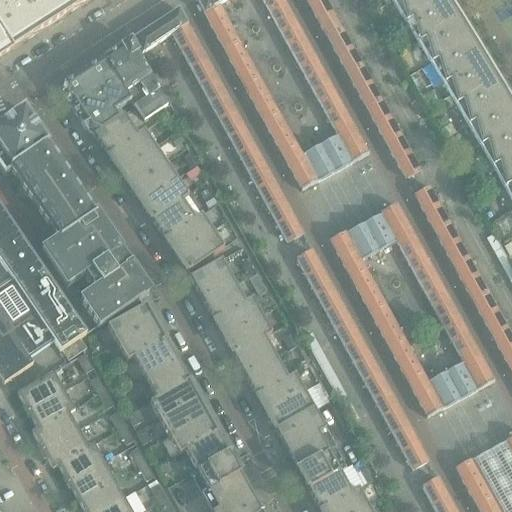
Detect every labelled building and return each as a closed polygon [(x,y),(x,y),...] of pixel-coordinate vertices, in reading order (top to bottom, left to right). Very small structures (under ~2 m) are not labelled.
[(53,25),(36,0),(0,0),(0,33),(2,37),(0,38),(0,47),(6,56),(12,52),(10,49),(35,33),(46,29),(53,25)] [(90,0),(36,0),(53,25),(55,23),(64,16),(68,12),(78,6),(88,2),(90,0)] [(203,16),(218,7),(225,3),(223,0),(196,0),(195,1),(203,16)] [(290,16),(281,0),(277,0),(265,7),(265,8),(273,23),(274,26),(290,16)] [(318,26),(334,17),(324,0),(321,0),(308,8),(318,26)] [(511,105),(502,88),(478,49),(451,5),(447,0),(389,0),(438,77),(464,121),(488,162),(511,203),(511,105)] [(229,27),(218,7),(203,16),(213,34),(228,27),(229,27)] [(186,26),(178,12),(156,26),(164,41),(171,36),(186,26)] [(300,34),(290,16),(274,26),(279,34),(279,35),(283,43),(300,34)] [(327,41),(343,33),(334,17),(318,26),(327,41)] [(152,49),(164,41),(156,26),(130,43),(139,58),(152,49)] [(196,45),(186,26),(171,36),(181,54),(196,45)] [(229,27),(228,27),(213,34),(223,52),(229,49),(239,45),(229,27)] [(336,59),(352,50),(343,33),(327,41),(336,59)] [(309,51),(300,34),(283,43),(293,61),(309,51)] [(148,73),(139,58),(130,43),(121,49),(103,61),(129,102),(133,108),(143,123),(167,107),(165,104),(157,89),(148,73)] [(196,45),(181,54),(190,70),(205,62),(196,45)] [(249,62),(239,45),(229,49),(223,52),(233,71),(249,62)] [(346,77),(362,68),(352,50),(336,59),(346,77)] [(319,68),(309,51),(293,61),(302,77),(319,68)] [(129,102),(103,61),(80,75),(64,85),(62,96),(89,138),(90,139),(123,116),(123,115),(119,109),(129,102)] [(200,88),(215,79),(205,62),(190,70),(200,88)] [(258,80),(249,62),(233,71),(243,89),(258,80)] [(329,86),(319,68),(302,77),(312,96),(329,86)] [(356,94),(372,86),(362,68),(346,77),(356,94)] [(225,97),(215,79),(200,88),(209,105),(225,97)] [(267,96),(258,80),(243,89),(252,105),(267,96)] [(338,103),(329,86),(312,96),(317,104),(321,113),(338,103)] [(366,111),(381,103),(372,86),(356,94),(366,111)] [(278,115),(267,96),(252,105),(262,123),(278,115)] [(235,115),(225,97),(209,105),(219,123),(235,115)] [(348,121),(338,103),(321,113),(329,128),(331,130),(348,121)] [(375,129),(391,121),(381,103),(366,111),(375,129)] [(118,252),(94,217),(94,218),(57,164),(46,147),(37,134),(39,131),(39,127),(38,124),(36,122),(32,121),(29,122),(23,112),(0,127),(0,174),(3,178),(11,173),(57,241),(34,258),(8,275),(22,296),(33,312),(35,316),(54,303),(52,301),(67,290),(77,305),(78,304),(96,330),(147,295),(129,269),(117,253),(118,252)] [(244,132),(235,115),(219,123),(229,140),(244,132)] [(287,131),(278,115),(262,123),(271,139),(287,131)] [(174,129),(167,117),(159,121),(166,133),(174,129)] [(107,158),(137,138),(136,137),(123,118),(94,138),(107,158)] [(368,157),(348,121),(331,130),(332,133),(332,132),(336,139),(302,157),(297,150),(281,158),(301,193),(368,157)] [(385,147),(401,138),(391,121),(375,129),(385,147)] [(297,150),(287,131),(271,139),(281,158),(297,150)] [(238,157),(253,148),(244,132),(229,140),(238,157)] [(118,174),(154,149),(143,133),(136,137),(137,138),(107,158),(118,174)] [(177,135),(169,139),(175,149),(183,144),(177,135)] [(395,164),(410,155),(401,138),(385,147),(395,164)] [(263,167),(253,148),(238,157),(248,175),(263,167)] [(129,190),(165,165),(154,149),(118,174),(129,190)] [(404,181),(420,172),(410,155),(395,164),(404,181)] [(189,156),(182,159),(189,171),(195,167),(189,156)] [(140,206),(176,181),(165,165),(129,190),(140,206)] [(273,184),(263,167),(248,175),(257,193),(273,184)] [(200,174),(196,168),(185,176),(189,182),(200,174)] [(181,203),(187,198),(176,181),(140,206),(151,222),(180,202),(181,203)] [(283,202),(273,184),(257,193),(267,210),(283,202)] [(424,218),(440,209),(430,191),(414,200),(424,218)] [(209,195),(201,200),(208,211),(216,205),(209,195)] [(164,242),(194,222),(193,221),(181,203),(180,202),(151,222),(164,242)] [(276,227),(292,218),(283,202),(267,210),(276,227)] [(360,262),(395,243),(400,253),(416,244),(396,208),(329,244),(349,280),(365,271),(360,262)] [(34,258),(0,209),(0,285),(12,303),(22,296),(8,275),(34,258)] [(434,235),(449,226),(440,209),(424,218),(434,235)] [(175,258),(212,233),(200,217),(193,221),(194,222),(164,242),(175,258)] [(302,236),(297,228),(292,218),(276,227),(286,245),(302,236)] [(443,252),(458,243),(449,226),(434,235),(443,252)] [(187,275),(223,250),(212,233),(175,258),(187,275)] [(453,269),(468,261),(458,243),(443,252),(453,269)] [(425,261),(416,244),(400,253),(409,270),(425,261)] [(311,254),(296,262),(306,281),(322,272),(311,254)] [(247,260),(239,265),(245,276),(254,272),(247,260)] [(435,279),(425,261),(409,270),(419,288),(435,279)] [(462,286),(477,278),(468,261),(453,269),(462,286)] [(232,282),(221,262),(189,280),(200,300),(232,282)] [(375,289),(367,273),(365,271),(349,280),(359,298),(375,289)] [(331,289),(322,272),(306,281),(315,298),(331,289)] [(256,277),(248,281),(258,298),(266,294),(256,277)] [(472,304),(487,295),(477,278),(462,286),(472,304)] [(428,304),(444,295),(435,279),(419,288),(428,304)] [(243,302),(232,282),(200,300),(212,321),(244,303),(243,302)] [(341,308),(331,289),(315,298),(325,316),(341,308)] [(385,306),(375,289),(359,298),(368,315),(385,306)] [(454,313),(444,295),(428,304),(438,322),(454,313)] [(481,321),(497,313),(487,295),(472,304),(481,321)] [(222,338),(260,316),(250,298),(243,302),(244,303),(212,321),(222,338)] [(378,332),(394,323),(385,306),(368,315),(378,332)] [(115,344),(153,322),(145,307),(106,328),(115,344)] [(350,324),(341,308),(325,316),(334,332),(350,324)] [(464,330),(454,313),(438,322),(447,339),(464,330)] [(491,339),(506,330),(497,313),(481,321),(491,339)] [(263,338),(270,334),(260,316),(222,338),(231,355),(262,337),(263,338)] [(131,356),(163,339),(153,322),(115,344),(125,361),(132,357),(131,356)] [(404,341),(394,323),(378,332),(388,350),(404,341)] [(360,341),(350,324),(334,332),(344,350),(360,341)] [(473,348),(464,330),(447,339),(457,357),(473,348)] [(501,356),(511,349),(511,340),(506,330),(491,339),(501,356)] [(289,336),(282,341),(288,353),(296,348),(289,336)] [(97,337),(90,341),(95,349),(102,346),(97,337)] [(274,358),(263,338),(262,337),(231,355),(243,376),(274,358)] [(174,360),(163,339),(131,356),(132,357),(143,378),(174,360)] [(23,373),(0,340),(0,382),(3,387),(23,373)] [(87,352),(79,341),(61,353),(68,365),(87,352)] [(360,341),(344,350),(354,368),(370,359),(360,341)] [(397,368),(414,359),(404,341),(388,350),(397,368)] [(426,420),(476,393),(493,384),(473,348),(457,357),(466,374),(432,392),(423,376),(407,385),(426,420)] [(510,374),(511,372),(511,349),(501,356),(510,374)] [(93,372),(84,357),(77,361),(84,376),(93,372)] [(285,378),(274,358),(243,376),(255,397),(286,379),(285,378)] [(363,385),(379,376),(370,359),(354,368),(363,385)] [(423,376),(414,359),(397,368),(407,385),(423,376)] [(186,381),(174,360),(143,378),(154,398),(155,399),(186,381)] [(304,362),(296,366),(300,374),(308,370),(304,362)] [(109,365),(101,369),(104,374),(112,370),(109,365)] [(113,371),(104,377),(109,386),(119,381),(113,371)] [(27,415),(64,394),(53,374),(16,395),(27,415)] [(264,414),(302,392),(292,374),(285,378),(286,379),(255,397),(264,414)] [(379,376),(363,385),(373,402),(389,394),(379,376)] [(105,394),(97,379),(89,384),(97,399),(105,394)] [(157,419),(196,398),(186,381),(155,399),(154,398),(148,402),(157,419)] [(286,425),(312,410),(302,392),(264,414),(273,430),(285,424),(286,425)] [(122,393),(115,397),(119,405),(126,401),(122,393)] [(74,413),(64,394),(27,415),(36,430),(67,413),(68,416),(74,413)] [(113,408),(105,394),(97,399),(105,413),(113,408)] [(398,411),(389,394),(373,402),(383,420),(398,411)] [(167,436),(205,415),(196,398),(157,419),(167,436)] [(338,473),(316,434),(323,430),(312,410),(286,425),(285,424),(273,430),(308,492),(319,485),(318,484),(338,473)] [(408,429),(398,411),(383,420),(392,437),(408,429)] [(78,433),(68,416),(67,413),(36,430),(31,434),(41,453),(78,433)] [(124,429),(117,415),(109,420),(116,434),(124,429)] [(183,449),(215,432),(205,415),(167,436),(177,454),(184,450),(183,449)] [(142,430),(135,418),(128,422),(135,434),(142,430)] [(133,444),(124,429),(116,434),(125,448),(133,444)] [(418,447),(408,429),(392,437),(402,455),(418,447)] [(143,430),(135,435),(142,447),(150,442),(143,430)] [(226,453),(215,432),(183,449),(184,450),(196,472),(215,461),(215,459),(226,453)] [(52,471),(57,468),(88,451),(87,449),(78,433),(41,453),(52,471)] [(488,453),(470,463),(476,473),(481,482),(490,499),(497,511),(511,511),(511,455),(506,444),(505,445),(488,453)] [(67,485),(103,465),(93,446),(87,449),(88,451),(57,468),(67,485)] [(427,464),(418,447),(402,455),(412,472),(427,464)] [(145,466),(137,451),(129,455),(137,470),(145,466)] [(239,475),(227,454),(226,453),(215,459),(215,461),(196,472),(207,492),(239,475)] [(481,482),(476,473),(470,463),(455,472),(465,490),(481,482)] [(78,504),(114,484),(103,465),(67,485),(78,504)] [(153,480),(145,466),(137,470),(145,484),(153,480)] [(350,494),(338,473),(318,484),(319,485),(308,492),(318,511),(320,511),(351,495),(350,494)] [(371,486),(364,473),(357,477),(364,490),(371,486)] [(259,511),(248,492),(239,475),(207,492),(217,511),(214,511),(259,511)] [(437,481),(421,490),(431,508),(447,499),(437,481)] [(490,499),(481,482),(465,490),(475,507),(490,499)] [(81,511),(105,511),(124,502),(114,484),(78,504),(81,511)] [(165,502),(157,487),(149,491),(157,506),(165,502)] [(360,511),(367,508),(357,490),(350,494),(351,495),(320,511),(360,511)] [(454,511),(447,499),(431,508),(433,511),(454,511)] [(497,511),(490,499),(475,507),(477,511),(497,511)] [(129,511),(124,502),(105,511),(129,511)] [(170,511),(165,502),(157,506),(160,511),(170,511)]
